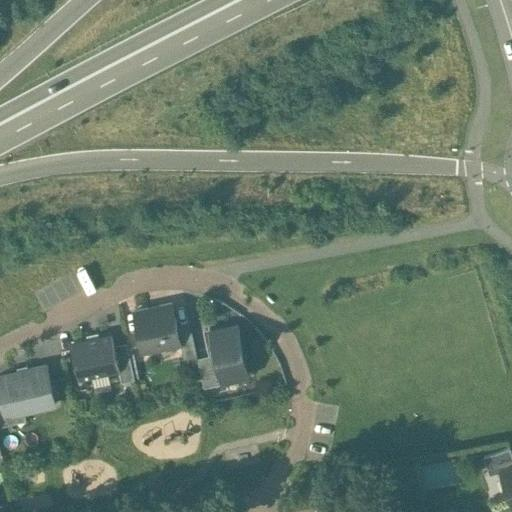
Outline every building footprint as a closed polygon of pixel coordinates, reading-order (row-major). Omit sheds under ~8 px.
[(172,302),(135,310),(143,349),(180,341),(172,302)] [(239,321),(209,327),(214,347),(209,348),(210,353),(209,353),(210,356),(215,355),(221,382),(251,375),(239,321)] [(190,324),(178,327),(182,348),(195,345),(190,324)] [(112,332),(72,340),(80,377),(119,369),(120,368),(116,349),(112,332)] [(195,345),(182,348),(185,360),(198,358),(195,345)] [(128,347),(116,349),(120,368),(119,369),(122,380),(135,377),(128,347)] [(210,356),(198,359),(204,386),(221,382),(215,355),(210,356)] [(27,368),(0,374),(0,385),(1,387),(6,413),(7,413),(55,403),(47,364),(27,368)] [(1,387),(0,387),(0,424),(9,422),(7,413),(6,413),(1,387)] [(511,451),(510,446),(484,456),(490,473),(501,469),(501,468),(511,464),(511,451)] [(426,485),(458,483),(457,464),(424,467),(426,485)] [(511,464),(501,468),(501,469),(511,498),(511,464)]
